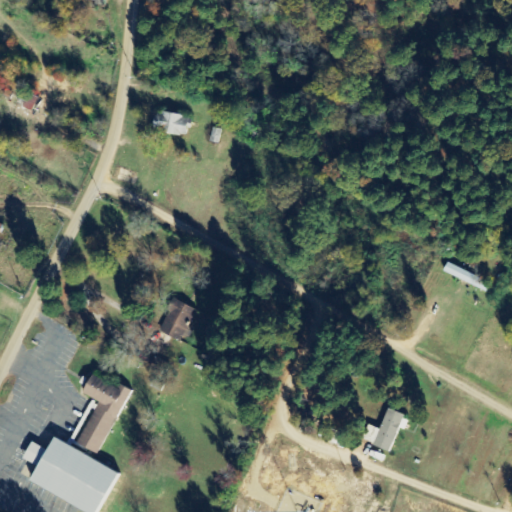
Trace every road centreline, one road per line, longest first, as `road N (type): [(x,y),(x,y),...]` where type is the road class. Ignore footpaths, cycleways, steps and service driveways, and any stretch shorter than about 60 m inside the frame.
road 1 (residential): [(94,198),(123,194),(490,405)]
road 2 (residential): [(0,387),(114,151),(137,0)]
